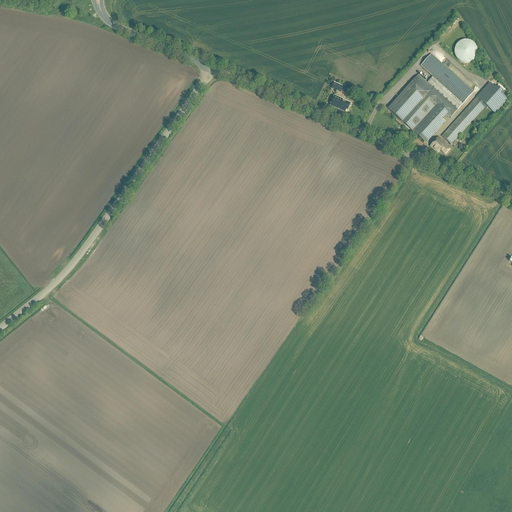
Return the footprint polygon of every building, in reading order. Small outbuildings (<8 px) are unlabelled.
[(461,42),(456,46),(454,51),(456,57),(459,61),(465,63),(471,62),(475,58),(477,53),(476,47),(472,43),(466,41),(461,42)] [(418,76),(387,109),(402,123),(412,131),(425,143),(444,122),(442,120),(446,116),(448,118),(449,117),(450,118),(457,111),(462,104),(473,93),(431,55),(420,67),(433,78),(427,84),(418,76)] [(331,89),(341,93),(343,87),(334,83),(331,89)] [(490,84),(477,98),(494,114),(508,100),(502,94),(503,93),(497,87),(495,89),(490,84)] [(339,111),(343,112),(343,110),(346,111),(348,104),(339,100),(340,100),(333,97),(329,107),(336,109),(336,107),(340,109),(339,111)] [(440,151),(445,155),(449,149),(444,145),(447,142),(450,144),(484,107),(475,99),(441,137),(442,138),(440,141),(437,137),(429,147),(437,154),(440,151)]
